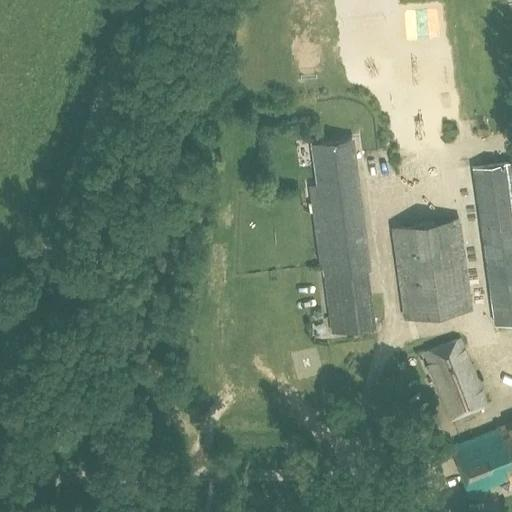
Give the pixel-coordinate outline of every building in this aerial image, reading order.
[(322,182),(354,178),(349,139),(317,143),(322,182)] [(511,161),(474,166),(495,323),(511,320),(511,161)] [(405,316),(471,307),(459,217),(392,226),(405,316)] [(373,325),(367,270),(324,275),(331,331),(373,325)] [(451,418),(485,405),(459,337),(424,350),(451,418)] [(511,475),(511,421),(452,446),(471,492),(511,475)]
